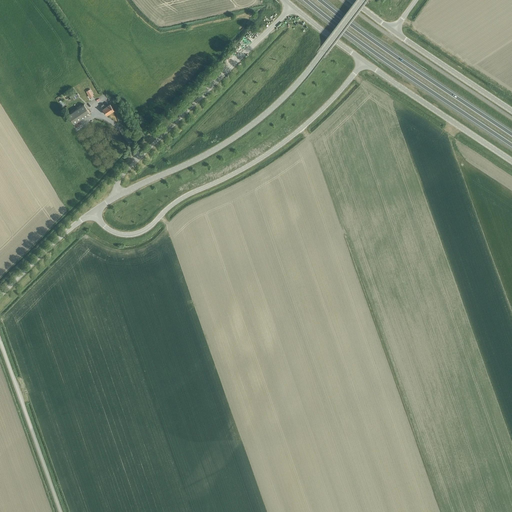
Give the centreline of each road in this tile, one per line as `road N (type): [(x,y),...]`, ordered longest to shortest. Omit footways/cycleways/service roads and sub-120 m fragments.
road 1 (unclassified): [(92,211),(112,232),(138,233),(188,193),(283,142),(365,62)]
road 2 (unclassified): [(116,196),(244,130),(306,73),(361,0)]
road 3 (unclassified): [(116,196),(118,179),(291,6)]
road 4 (trunk): [(305,0),(511,146)]
road 5 (trunk): [(511,133),(319,0)]
road 6 (unclassified): [(57,511),(0,342)]
road 7 (unclassified): [(365,62),(511,161)]
road 8 (tertiary): [(393,31),(511,110)]
road 9 (unclassified): [(0,295),(92,211)]
